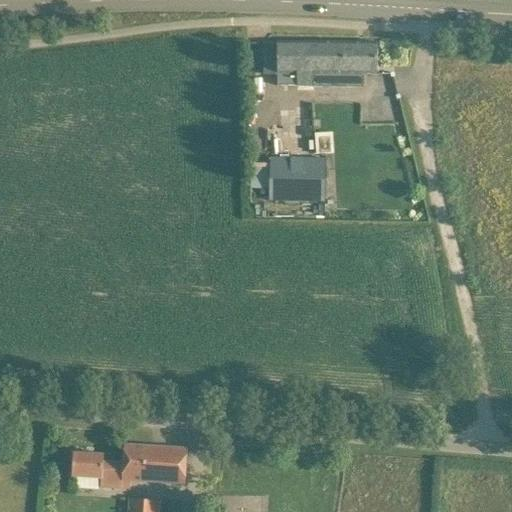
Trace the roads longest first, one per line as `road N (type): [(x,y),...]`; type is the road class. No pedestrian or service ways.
road 1 (unclassified): [(511,452),(0,405)]
road 2 (secondary): [(0,7),(202,1),(511,14)]
road 3 (track): [(423,8),(424,135),(490,450)]
